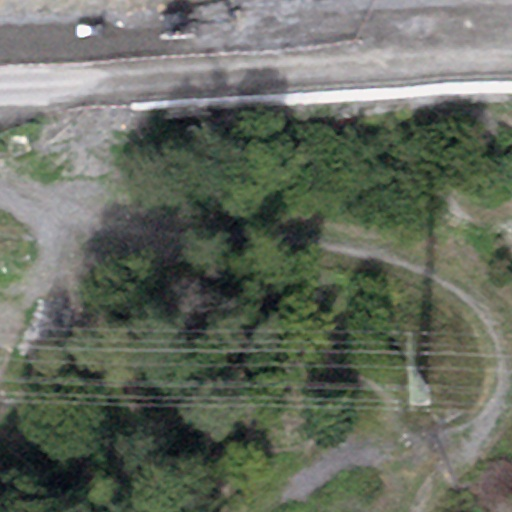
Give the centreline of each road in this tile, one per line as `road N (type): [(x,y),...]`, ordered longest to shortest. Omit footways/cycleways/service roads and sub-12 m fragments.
road 1 (track): [(0,163),(220,201),(380,217),(448,245),(481,279),(499,342),(474,382),(286,454)]
road 2 (secondary): [(0,27),(148,24),(386,0)]
